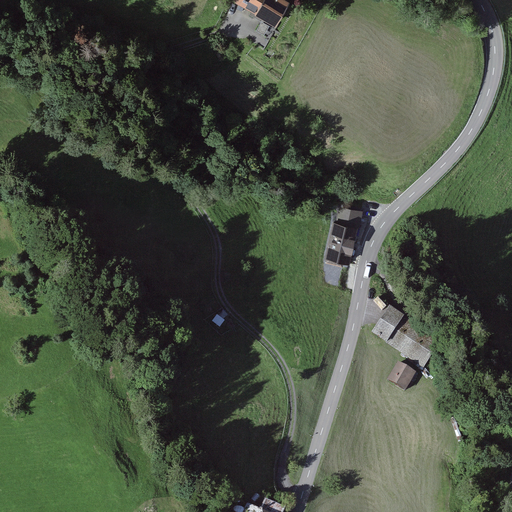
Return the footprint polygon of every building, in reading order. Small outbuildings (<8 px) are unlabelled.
[(231,0),(253,12),(251,17),(273,30),(288,4),(281,0),(231,0)] [(324,262),(347,267),(360,213),(337,208),(324,262)] [(371,335),(422,372),(439,348),(388,311),(371,335)] [(397,367),(388,382),(403,391),(413,376),(397,367)] [(280,511),(281,509),(264,501),(259,510),(245,503),(240,511),(280,511)]
